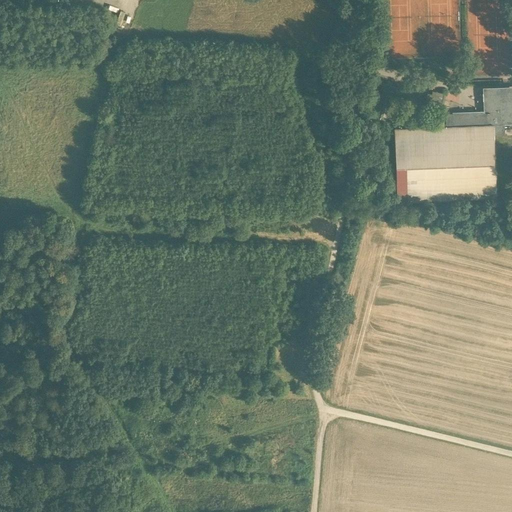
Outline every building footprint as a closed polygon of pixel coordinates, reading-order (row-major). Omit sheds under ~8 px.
[(511,87),(485,89),(486,103),(511,101),(511,87)] [(432,89),(429,101),(444,104),(447,92),(432,89)] [(511,101),(486,103),(486,115),(487,126),(494,126),(494,124),(511,123),(511,101)] [(486,115),(446,116),(447,128),(487,126),(486,115)] [(447,128),(394,130),(397,205),(497,201),(494,126),(487,126),(447,128)]
